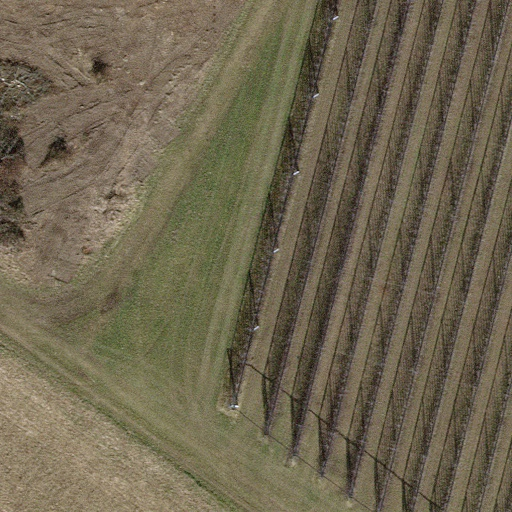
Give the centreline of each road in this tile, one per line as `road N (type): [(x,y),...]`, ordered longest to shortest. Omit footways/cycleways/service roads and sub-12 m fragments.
road 1 (track): [(0,244),(95,311),(287,0)]
road 2 (track): [(95,311),(358,511)]
